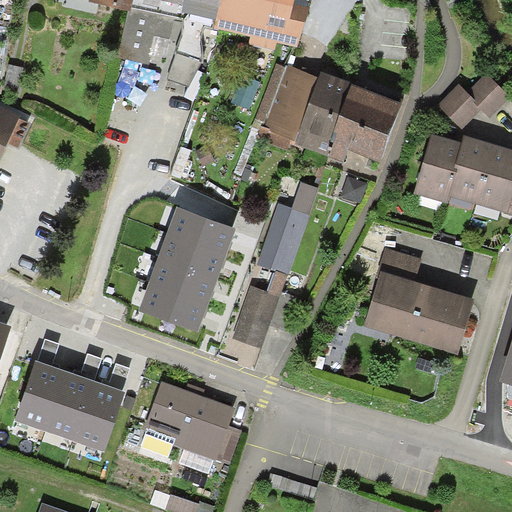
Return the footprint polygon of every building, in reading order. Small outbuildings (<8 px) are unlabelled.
[(127,13),(129,0),(90,0),(89,4),(127,13)] [(129,0),(127,13),(116,58),(147,66),(154,37),(169,40),(174,19),(182,21),(184,14),(215,22),(220,0),(129,0)] [(220,0),(215,22),(214,28),(251,37),(249,44),(275,51),(277,44),(300,49),(310,9),(293,5),(294,0),(220,0)] [(193,86),(207,39),(186,33),(172,79),(193,86)] [(295,145),(320,80),(287,66),(286,68),(277,65),(254,124),(252,130),(268,137),(266,143),(287,151),(290,143),(295,145)] [(295,145),(329,158),(337,138),(334,136),(354,86),(337,80),(322,74),(320,80),(295,145)] [(487,75),(468,94),(476,102),(474,104),(482,111),(490,119),(511,98),(487,75)] [(364,90),(354,86),(334,136),(337,138),(329,158),(344,164),(349,153),(379,164),(402,105),(364,90)] [(468,94),(460,86),(438,107),(462,131),(482,111),(474,104),(476,102),(468,94)] [(0,161),(8,144),(18,149),(29,126),(18,121),(20,117),(0,107),(0,161)] [(448,205),(451,198),(458,173),(454,172),(462,145),(447,140),(432,136),(414,195),(448,205)] [(451,198),(477,206),(495,147),(479,142),(464,138),(462,145),(454,172),(458,173),(451,198)] [(495,147),(477,206),(508,215),(511,202),(511,151),(509,151),(495,147)] [(319,190),(301,184),(292,209),(279,204),(257,265),(276,272),(288,276),(319,190)] [(237,228),(175,206),(166,231),(228,253),(237,228)] [(218,279),(228,253),(166,231),(157,257),(218,279)] [(381,274),(415,284),(423,260),(385,249),(378,273),(381,274)] [(210,302),(218,279),(157,257),(149,281),(210,302)] [(283,292),(288,276),(276,272),(269,293),(251,286),(233,339),(262,350),(271,323),(283,292)] [(415,284),(381,274),(364,326),(458,356),(474,303),(422,286),(415,284)] [(200,330),(210,302),(149,281),(139,308),(200,330)] [(299,298),(283,292),(271,323),(287,329),(299,298)] [(0,325),(0,363),(12,330),(0,325)] [(56,371),(36,364),(15,424),(45,434),(66,374),(56,371)] [(77,378),(66,374),(45,434),(74,444),(95,385),(77,378)] [(195,395),(162,383),(145,430),(176,441),(174,447),(217,461),(229,427),(235,409),(195,395)] [(107,389),(95,385),(74,444),(105,455),(126,395),(107,389)] [(242,432),(229,427),(217,461),(230,466),(242,432)]
